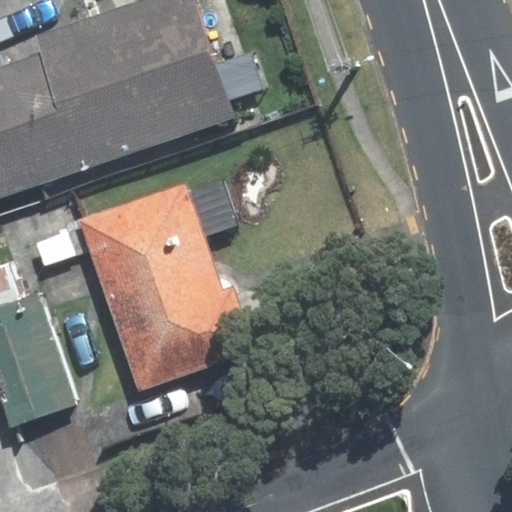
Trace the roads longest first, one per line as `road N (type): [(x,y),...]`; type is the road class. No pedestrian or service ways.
road 1 (secondary): [(479,402),(406,0)]
road 2 (tertiary): [(237,511),(479,402)]
road 3 (secondary): [(453,0),(511,131)]
